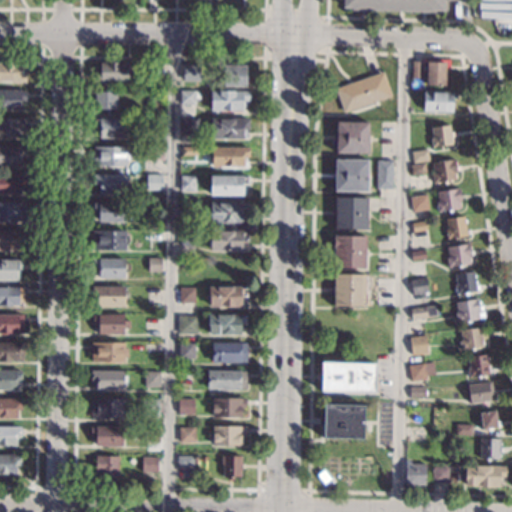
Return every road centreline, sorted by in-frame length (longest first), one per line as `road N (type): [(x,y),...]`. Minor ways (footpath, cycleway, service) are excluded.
road 1 (residential): [(51,511),(63,0)]
road 2 (tertiary): [(278,505),(294,35)]
road 3 (residential): [(448,38),(0,36)]
road 4 (residential): [(278,505),(0,503)]
road 5 (residential): [(511,266),(480,61),(463,40),(448,38)]
road 6 (residential): [(424,511),(278,505)]
